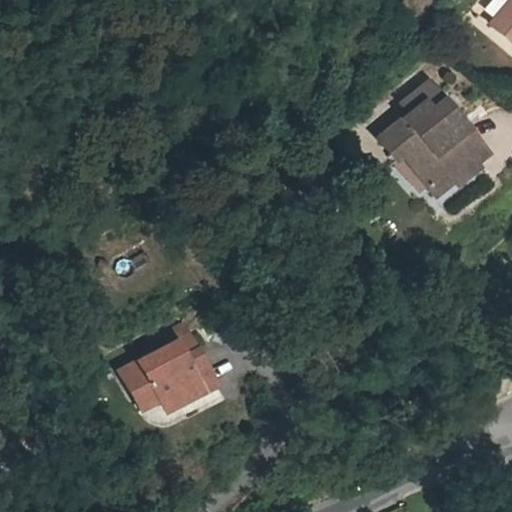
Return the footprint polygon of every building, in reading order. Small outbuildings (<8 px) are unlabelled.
[(511,4),(492,30),(511,46),(511,4)] [(375,146),(394,168),(401,163),(423,189),(445,216),(485,182),(473,167),(485,158),(459,127),(425,87),(399,109),(407,119),(375,146)] [(465,122),(459,127),(485,158),(491,153),(465,122)] [(417,195),(423,189),(401,163),(394,168),(417,195)] [(157,340),(163,351),(176,345),(183,360),(197,353),(184,327),(157,340)] [(119,372),(129,394),(147,385),(156,403),(161,415),(214,391),(197,353),(183,360),(176,345),(163,351),(119,372)] [(138,411),(156,403),(147,385),(129,394),(138,411)] [(368,454),(355,459),(359,469),(372,463),(368,454)]
